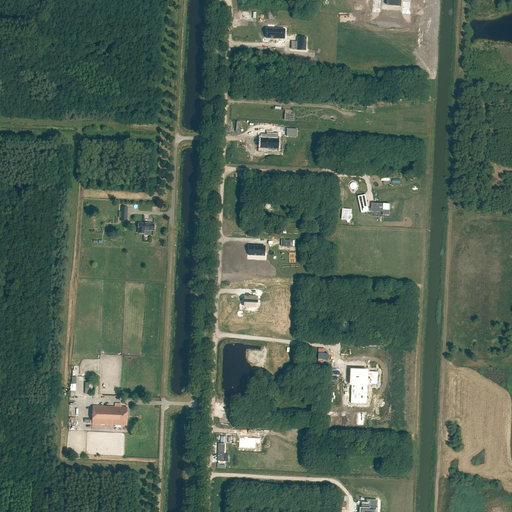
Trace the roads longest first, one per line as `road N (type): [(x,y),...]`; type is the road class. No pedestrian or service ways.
road 1 (track): [(436,511),(461,0)]
road 2 (track): [(170,224),(157,511)]
road 3 (tertiary): [(199,404),(211,139)]
road 4 (tertiary): [(211,139),(217,0)]
road 5 (track): [(176,137),(169,121),(174,0)]
road 6 (unclassified): [(211,139),(176,137),(170,224)]
